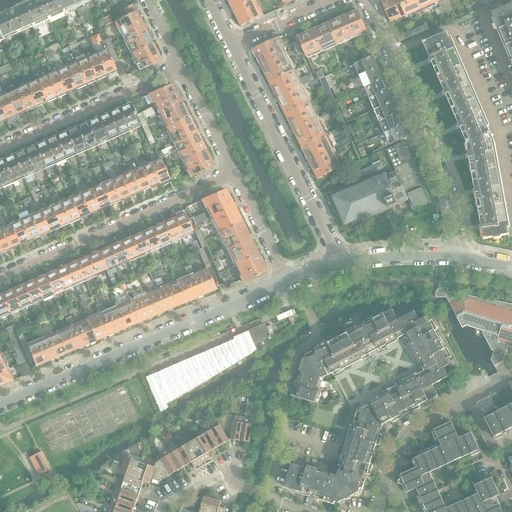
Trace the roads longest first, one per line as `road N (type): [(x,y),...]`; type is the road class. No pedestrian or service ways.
road 1 (residential): [(0,406),(287,280)]
road 2 (residential): [(458,255),(453,203),(367,0)]
road 3 (residential): [(0,278),(232,174)]
road 4 (residential): [(339,262),(233,46)]
road 5 (residential): [(0,146),(179,69)]
road 6 (residential): [(376,511),(404,432),(471,400)]
road 7 (residential): [(268,494),(214,478),(156,511)]
